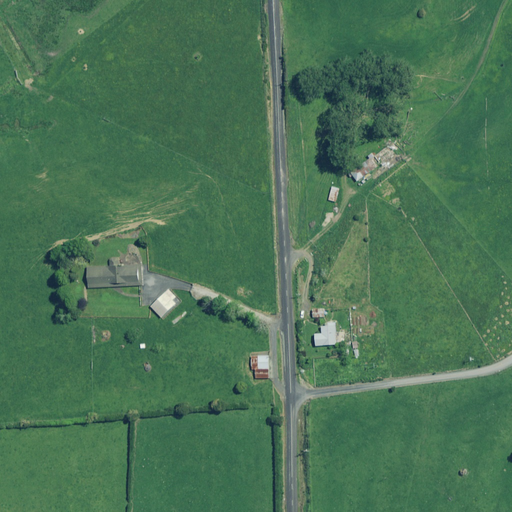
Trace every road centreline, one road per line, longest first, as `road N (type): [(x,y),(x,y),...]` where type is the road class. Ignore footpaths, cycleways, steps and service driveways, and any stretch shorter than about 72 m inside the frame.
road 1 (unclassified): [(290,397),(271,0)]
road 2 (unclassified): [(290,397),(460,374),(511,358)]
